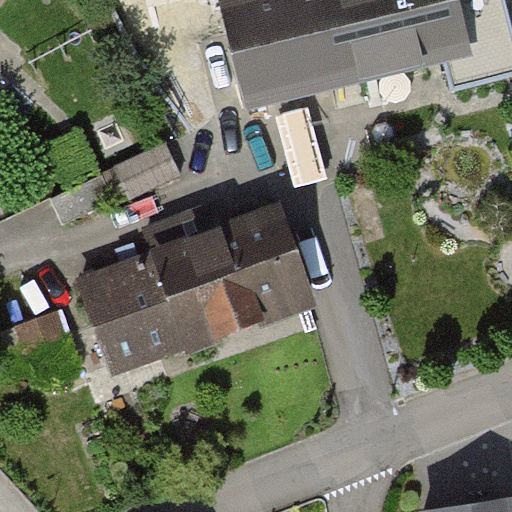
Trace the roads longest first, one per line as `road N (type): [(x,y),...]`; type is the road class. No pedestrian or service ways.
road 1 (residential): [(511,395),(356,456)]
road 2 (residential): [(356,456),(213,511)]
